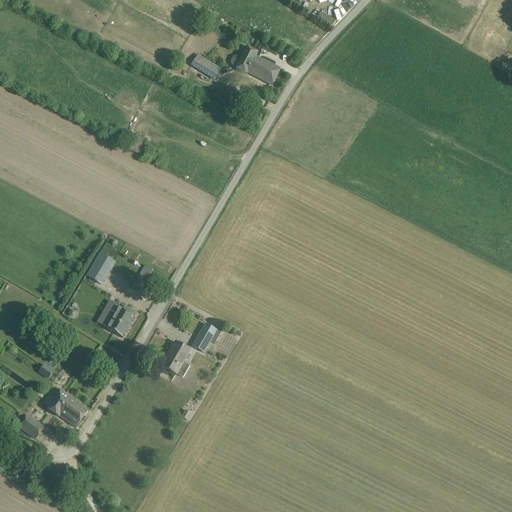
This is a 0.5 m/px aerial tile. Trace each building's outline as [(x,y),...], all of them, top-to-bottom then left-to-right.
[(257,53),(245,47),(239,57),(236,56),(232,57),(229,62),(231,65),(234,67),(234,68),(246,74),(247,73),(272,85),(280,69),(255,57),(257,53)] [(204,59),(198,70),(215,81),(221,69),(204,59)] [(264,112),(239,99),(235,107),(260,120),(264,112)] [(130,142),(127,148),(140,155),(146,141),(136,136),(132,143),(130,142)] [(114,263),(104,257),(101,255),(88,277),(101,285),(114,263)] [(141,267),(130,262),(122,277),(133,283),(141,267)] [(145,265),(133,286),(136,287),(138,288),(141,290),(153,270),(145,265)] [(138,315),(121,305),(107,329),(124,339),(137,318),(138,315)] [(214,344),(220,333),(205,324),(192,347),(203,353),(210,341),(214,344)] [(190,351),(184,348),(175,343),(176,344),(167,359),(166,358),(161,366),(183,379),(189,367),(183,363),(190,351)] [(45,365),(39,372),(48,380),(54,372),(45,365)] [(88,410),(60,390),(54,398),(50,395),(48,398),(46,401),(45,401),(43,404),(47,408),(46,409),(58,417),(59,416),(76,428),(88,410)] [(36,440),(44,428),(27,416),(18,428),(36,440)]
